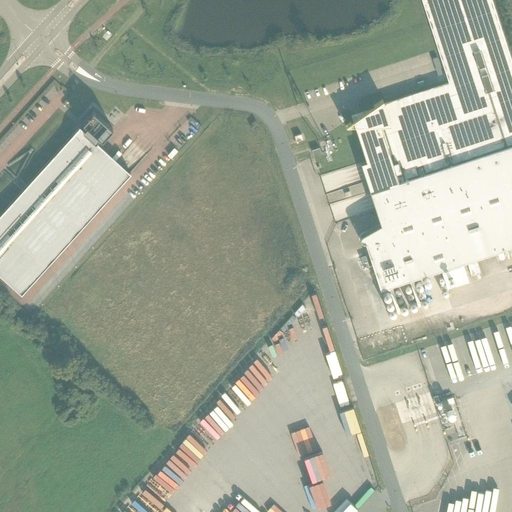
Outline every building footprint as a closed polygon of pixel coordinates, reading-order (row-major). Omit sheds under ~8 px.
[(418,0),(445,82),(351,113),(366,160),(360,162),(380,224),(368,231),(362,234),(361,234),(361,235),(360,235),(360,236),(360,237),(360,238),(360,239),(360,240),(360,241),(361,241),(361,242),(362,242),(363,242),(364,242),(365,242),(378,283),(380,289),(388,286),(397,313),(401,312),(392,285),(409,279),(418,306),(421,306),(412,278),(511,245),(511,58),(493,0),(418,0)] [(131,173),(95,141),(99,137),(102,140),(112,128),(93,111),(83,123),(87,126),(83,130),(79,126),(0,213),(0,274),(21,294),(131,173)] [(319,147),(312,150),(313,156),(321,153),(319,147)] [(447,287),(468,280),(463,264),(442,271),(447,287)] [(197,454),(191,462),(209,478),(215,471),(197,454)]
